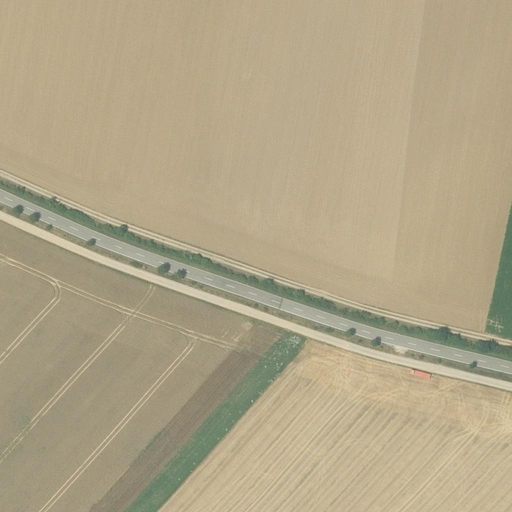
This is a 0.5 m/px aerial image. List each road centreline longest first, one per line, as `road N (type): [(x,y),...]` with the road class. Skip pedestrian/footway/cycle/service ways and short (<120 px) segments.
road 1 (track): [(511,369),(367,328),(0,185)]
road 2 (tertiary): [(511,392),(258,312),(0,208)]
road 3 (track): [(511,412),(264,334),(0,228)]
